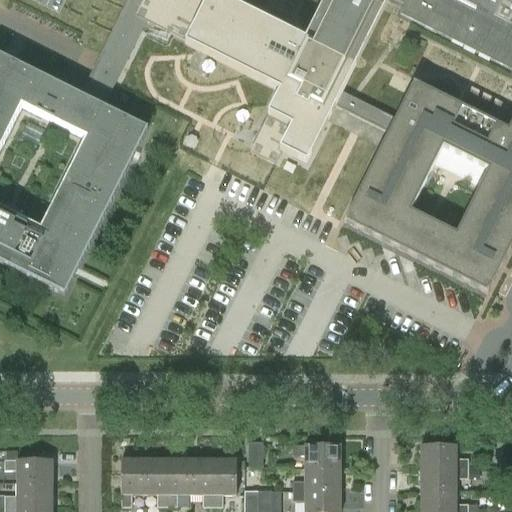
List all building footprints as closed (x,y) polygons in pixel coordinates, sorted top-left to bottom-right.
[(511,0),(143,0),(135,18),(146,24),(186,44),(185,47),(279,94),(249,154),(275,167),(282,154),(306,166),(388,0),(391,0),(403,6),(399,15),(511,72),(511,69),(511,123),(507,133),(413,85),(343,224),(487,296),(511,246),(511,0)] [(95,78),(96,79),(91,89),(90,88),(89,89),(91,90),(86,99),(0,56),(0,264),(64,297),(148,130),(104,108),(146,24),(135,18),(109,70),(101,66),(100,67),(102,68),(97,78),(95,77),(95,78)] [(262,470),(262,445),(248,445),(248,470),(262,470)] [(292,458),(304,458),(304,471),(340,471),(340,448),(304,447),(304,448),(292,448),(292,458)] [(420,471),(467,471),(467,462),(455,462),(455,448),(420,447),(420,471)] [(4,473),(16,473),(16,486),(52,486),(52,462),(16,462),(16,463),(4,463),(4,473)] [(143,497),(144,462),(120,462),(120,497),(120,510),(131,510),(131,497),(143,497)] [(166,510),(167,462),(144,462),(143,497),(157,497),(156,510),(166,510)] [(189,498),(190,462),(167,462),(166,510),(177,510),(177,498),(189,498)] [(212,510),(213,462),(190,462),(189,498),(202,498),(202,510),(212,510)] [(213,462),(212,510),(222,510),(222,498),(236,498),(236,462),(213,462)] [(340,471),(304,471),(304,484),(292,484),(292,494),(340,494),(340,471)] [(467,471),(420,471),(420,494),(455,494),(455,482),(468,481),(467,471)] [(478,484),(478,474),(468,474),(468,484),(478,484)] [(16,486),(16,499),(4,499),(0,498),(0,508),(4,508),(16,509),(52,509),(52,486),(16,486)] [(257,511),(257,494),(244,494),(243,511),(257,511)] [(257,494),(257,511),(271,511),(271,494),(257,494)] [(339,511),(340,494),(292,494),(292,495),(287,495),(288,501),(292,501),(292,504),(303,504),(303,511),(339,511)] [(455,494),(420,494),(419,511),(476,511),(477,507),(455,507),(455,494)]
